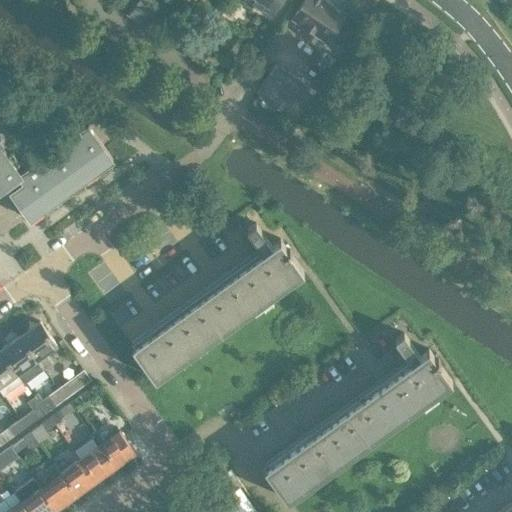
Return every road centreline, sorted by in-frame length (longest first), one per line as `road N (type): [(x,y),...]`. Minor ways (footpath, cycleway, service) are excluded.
road 1 (residential): [(39,271),(200,153),(233,108),(98,20)]
road 2 (residential): [(175,457),(39,271)]
road 3 (unknown): [(99,227),(137,284),(150,286),(195,251),(155,186)]
road 4 (residential): [(246,455),(383,358)]
